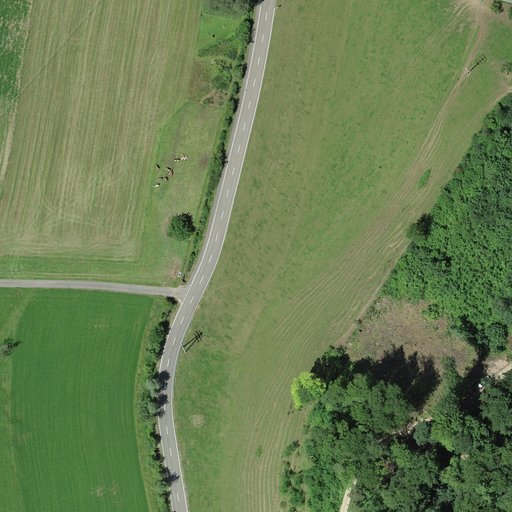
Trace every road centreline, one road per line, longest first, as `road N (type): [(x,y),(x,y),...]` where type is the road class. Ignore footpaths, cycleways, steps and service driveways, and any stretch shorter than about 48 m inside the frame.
road 1 (tertiary): [(180,511),(164,389),(172,345),(216,238),(267,0)]
road 2 (track): [(345,511),(352,477),(377,441),(432,418),(511,367)]
